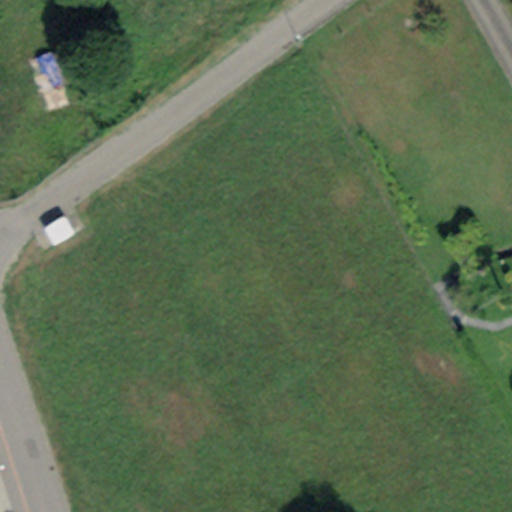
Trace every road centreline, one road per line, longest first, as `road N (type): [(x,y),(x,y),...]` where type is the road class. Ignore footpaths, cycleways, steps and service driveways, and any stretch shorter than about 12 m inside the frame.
road 1 (residential): [(316,0),(0,226)]
road 2 (residential): [(43,511),(0,376)]
